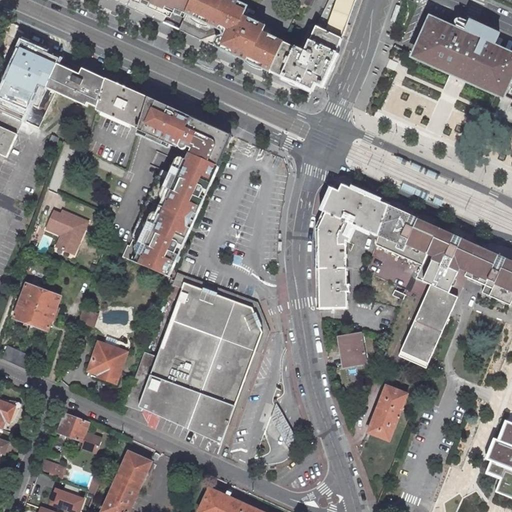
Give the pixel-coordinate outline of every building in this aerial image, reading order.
[(117,0),(161,20),(166,9),(170,11),(172,7),(185,12),(190,0),(117,0)] [(178,28),(236,54),(269,69),(273,60),(283,38),(262,28),(250,23),(250,22),(252,17),(255,12),(240,5),(238,0),(237,0),(190,0),(185,12),(178,28)] [(340,37),(352,0),(325,0),(314,24),(340,37)] [(395,23),(400,6),(397,5),(391,22),(395,23)] [(463,29),(428,13),(410,54),(408,57),(450,75),(465,82),(503,99),(511,78),(511,51),(495,44),(463,29)] [(265,23),(252,17),(250,22),(250,23),(262,28),(265,23)] [(469,17),(463,29),(495,44),(501,31),(469,17)] [(340,37),(314,24),(311,22),(299,46),(283,38),(273,60),(269,69),(311,89),(314,82),(320,85),(334,55),(340,37)] [(47,87),(58,64),(22,48),(0,96),(0,109),(24,120),(31,123),(47,87)] [(47,87),(87,104),(88,101),(97,105),(108,78),(84,67),(82,74),(58,64),(47,87)] [(97,110),(139,128),(148,97),(108,78),(97,105),(97,110)] [(148,97),(139,128),(152,134),(151,134),(151,132),(150,131),(150,130),(150,129),(150,128),(150,127),(151,125),(160,105),(161,101),(148,97)] [(160,105),(190,118),(191,114),(161,101),(160,105)] [(190,118),(160,105),(151,125),(150,127),(150,128),(150,129),(150,130),(150,131),(151,132),(151,134),(152,134),(164,140),(165,138),(179,144),(180,142),(180,145),(182,146),(184,147),(185,147),(185,149),(188,150),(184,161),(186,162),(181,175),(189,178),(186,185),(160,174),(136,231),(161,242),(159,248),(137,239),(134,245),(128,243),(126,242),(120,255),(167,274),(180,243),(180,241),(178,239),(179,238),(197,194),(201,197),(206,186),(204,184),(205,183),(226,135),(201,123),(200,123),(199,124),(190,121),(191,119),(190,118)] [(0,109),(0,124),(18,132),(24,120),(0,109)] [(230,131),(203,119),(201,123),(226,135),(205,183),(207,184),(209,184),(210,184),(211,183),(220,164),(219,163),(231,134),(229,133),(230,131)] [(0,151),(7,155),(18,132),(0,124),(0,151)] [(57,138),(51,136),(48,143),(54,145),(57,138)] [(184,161),(188,150),(185,149),(180,159),(184,161)] [(181,175),(186,162),(184,161),(180,159),(176,158),(171,171),(181,175)] [(181,175),(171,171),(163,167),(160,174),(186,185),(189,178),(181,175)] [(315,307),(345,307),(345,290),(348,291),(347,287),(348,283),(345,282),(345,238),(350,240),(356,224),(378,232),(388,203),(341,182),(338,190),(330,187),(325,198),(322,206),(321,209),(324,210),(316,226),(316,276),(315,307)] [(197,194),(179,238),(182,238),(183,238),(184,238),(187,237),(188,236),(203,201),(202,198),(201,197),(197,194)] [(412,225),(405,222),(409,212),(406,210),(388,203),(378,232),(373,243),(413,261),(430,224),(415,218),(412,225)] [(90,221),(63,209),(61,213),(54,210),(46,230),(60,236),(55,247),(75,256),(90,221)] [(455,235),(430,224),(413,261),(420,264),(414,277),(431,284),(450,293),(460,269),(468,273),(467,277),(485,285),(481,294),(511,308),(511,305),(511,259),(462,238),(459,247),(452,244),(455,235)] [(137,239),(159,248),(161,242),(136,231),(133,237),(137,239)] [(137,239),(133,237),(131,236),(128,243),(134,245),(137,239)] [(265,334),(223,444),(230,448),(271,333),(259,303),(178,273),(174,286),(184,289),(186,283),(255,309),(260,321),(265,334)] [(25,281),(13,315),(46,327),(58,293),(25,281)] [(143,409),(223,444),(265,334),(260,321),(255,309),(186,283),(184,289),(159,357),(145,353),(126,405),(142,411),(143,409)] [(458,296),(450,293),(431,284),(399,356),(427,368),(458,296)] [(100,314),(84,308),(79,323),(95,328),(100,314)] [(358,333),(336,337),(342,366),(363,361),(358,333)] [(126,349),(97,338),(87,367),(96,370),(98,366),(117,373),(126,349)] [(34,354),(6,341),(0,355),(27,368),(34,354)] [(98,366),(96,370),(95,374),(114,381),(117,373),(98,366)] [(406,390),(384,383),(366,431),(387,438),(406,390)] [(11,404),(0,400),(0,425),(4,415),(7,416),(11,404)] [(296,435),(278,403),(272,419),(291,452),(296,435)] [(86,421),(63,413),(56,431),(80,439),(81,438),(82,439),(80,446),(95,451),(100,437),(85,431),(84,433),(82,432),(86,421)] [(496,487),(511,494),(511,418),(507,416),(487,467),(501,473),(496,487)] [(128,511),(152,460),(128,450),(101,511),(103,511),(128,511)] [(63,466),(51,462),(47,471),(60,476),(63,466)] [(99,479),(92,476),(87,488),(94,491),(99,479)] [(267,511),(211,486),(198,511),(267,511)] [(81,511),(87,498),(56,487),(49,505),(69,511),(81,511)]
